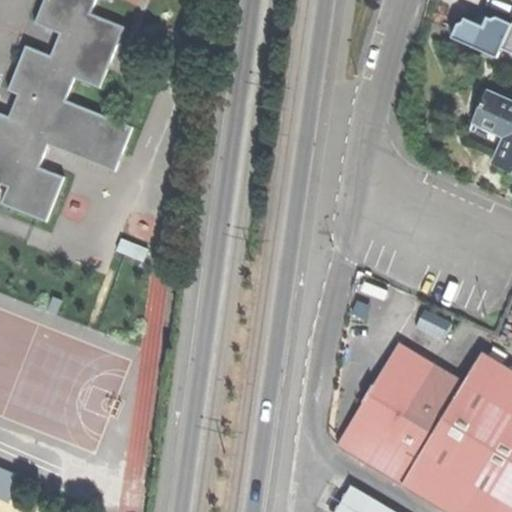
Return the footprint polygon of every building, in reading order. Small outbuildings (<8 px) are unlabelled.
[(91,13),(95,0),(44,0),(37,20),(63,30),(53,55),(27,45),(10,88),(36,98),(27,122),(0,112),(0,180),(10,184),(3,202),(48,220),(65,176),(39,166),(48,144),(115,170),(133,125),(66,99),(75,76),(101,86),(125,26),(91,13)] [(494,59),(500,45),(510,20),(492,12),(491,15),(484,13),(473,20),(463,16),(461,23),(454,25),(448,39),(494,59)] [(511,14),(510,20),(500,45),(511,50),(511,14)] [(491,164),(511,172),(511,103),(484,92),(472,120),(504,134),(491,164)] [(419,336),(446,345),(455,318),(428,309),(419,336)] [(402,484),(464,379),(400,340),(338,446),(402,484)] [(449,511),(511,511),(511,370),(481,351),(464,379),(402,484),(449,511)] [(393,511),(394,511),(352,487),(337,511),(393,511)]
